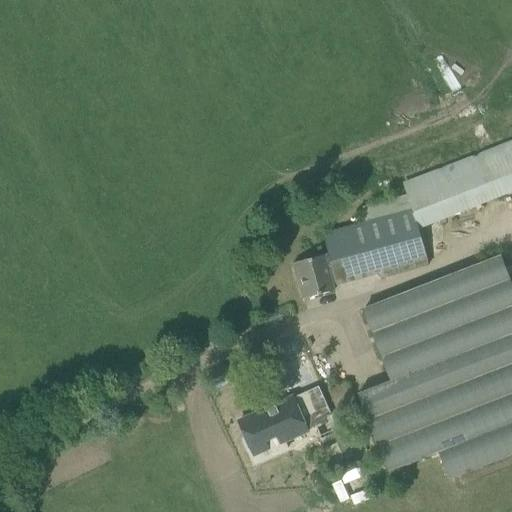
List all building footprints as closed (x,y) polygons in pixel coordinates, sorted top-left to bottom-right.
[(407,194),(398,197),(362,207),(366,221),(322,234),(328,253),(293,263),(303,299),(334,290),(329,273),(377,260),(382,277),(426,265),(417,229),(511,192),(511,140),(403,183),(407,194)] [(392,383),(358,396),(387,474),(441,453),(451,478),(511,454),(511,287),(500,255),(363,308),(392,383)] [(292,397),(239,421),(247,439),(244,440),(250,454),(254,463),(254,464),(287,449),(284,442),(316,428),(313,421),(331,413),(327,405),(301,417),(292,397)] [(337,500),(346,496),(338,479),(330,483),(337,500)] [(347,494),(350,503),(370,496),(366,487),(347,494)]
